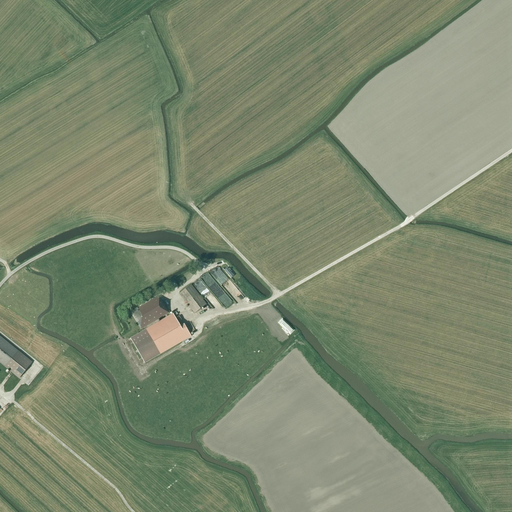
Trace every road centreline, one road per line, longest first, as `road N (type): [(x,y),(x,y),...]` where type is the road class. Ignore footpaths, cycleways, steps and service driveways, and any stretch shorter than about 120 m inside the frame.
road 1 (track): [(198,315),(267,301),(407,222),(511,150)]
road 2 (unclassified): [(0,284),(41,255),(96,236),(180,250),(195,260)]
road 3 (track): [(0,390),(133,511)]
